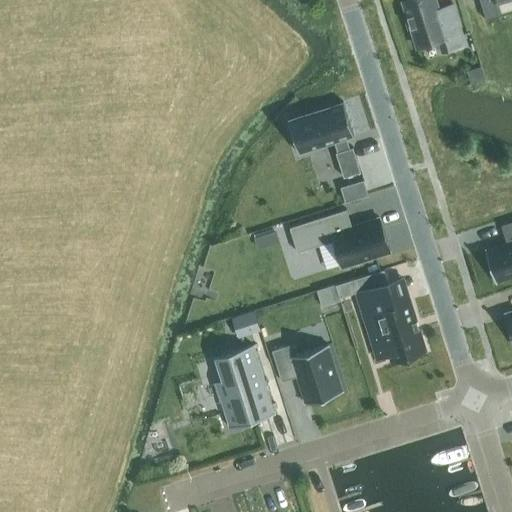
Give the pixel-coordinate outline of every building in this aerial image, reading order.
[(19,0),(12,0),(0,4),(0,13),(10,46),(32,39),(19,0)] [(19,0),(32,39),(33,39),(33,38),(52,32),(42,0),(19,0)] [(64,0),(42,0),(52,32),(73,25),(64,0)] [(64,0),(73,25),(92,19),(93,20),(94,20),(87,0),(64,0)] [(111,0),(87,0),(94,20),(115,13),(111,0)] [(438,40),(442,52),(466,44),(453,4),(438,9),(435,0),(405,0),(403,1),(407,15),(404,16),(408,29),(411,28),(411,29),(417,47),(438,40)] [(511,0),(480,0),(486,20),(511,11),(511,0)] [(225,43),(202,51),(218,102),(255,91),(242,51),(229,55),(225,43)] [(183,70),(170,74),(182,113),(218,102),(202,51),(179,58),(183,70)] [(482,67),(473,70),(477,81),(485,79),(482,67)] [(135,76),(112,83),(128,135),(164,123),(152,84),(139,88),(135,76)] [(92,102),(79,107),(92,146),(128,135),(112,83),(89,91),(92,102)] [(337,152),(336,152),(344,177),(361,172),(353,147),(350,148),(347,138),(354,136),(343,101),(288,118),(289,120),(296,118),(307,151),(334,142),(337,152)] [(43,105),(20,112),(36,164),(73,152),(60,113),(47,117),(43,105)] [(0,128),(1,131),(0,131),(0,173),(0,175),(36,164),(20,112),(0,118),(0,128)] [(368,195),(363,180),(341,187),(345,203),(368,195)] [(346,209),(290,227),(297,252),(334,240),(342,266),(390,251),(379,217),(352,226),(346,209)] [(486,249),(485,249),(496,283),(497,282),(497,281),(511,276),(511,221),(510,222),(511,228),(511,241),(506,244),(487,250),(486,249)] [(276,231),(266,235),(269,245),(279,242),(276,231)] [(384,269),(350,280),(354,293),(359,291),(388,282),(384,269)] [(388,282),(359,291),(372,333),(382,330),(392,360),(425,350),(425,349),(410,301),(396,305),(389,282),(388,282)] [(335,284),(326,287),(331,303),(340,300),(335,284)] [(0,359),(26,351),(21,333),(27,331),(19,305),(0,310),(0,359)] [(254,311),(232,317),(238,335),(260,329),(254,311)] [(253,344),(214,357),(222,380),(215,382),(229,427),(275,413),(253,344)] [(290,344),(272,350),(282,381),(298,376),(306,402),(305,402),(305,403),(343,391),(343,390),(341,390),(327,346),(328,345),(328,344),(293,355),(290,344)] [(7,416),(0,418),(0,421),(9,448),(47,436),(41,414),(52,411),(43,381),(0,394),(7,416)]
